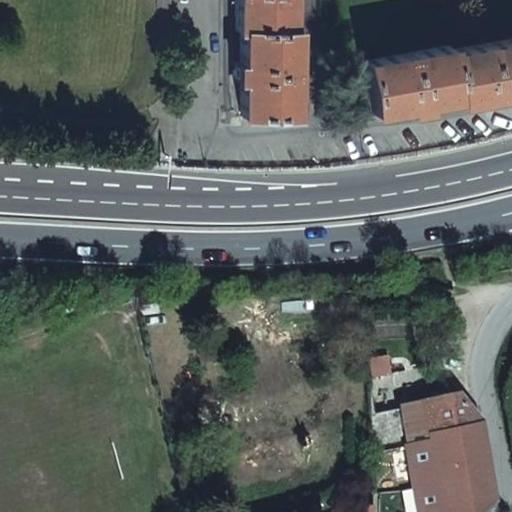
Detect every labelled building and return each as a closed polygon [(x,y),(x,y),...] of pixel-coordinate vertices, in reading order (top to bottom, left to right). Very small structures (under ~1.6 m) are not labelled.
[(240,116),(292,117),(292,28),(287,28),(286,0),(234,0),(235,31),(239,31),(239,63),(235,63),(235,72),(235,81),(240,80),(240,116)] [(511,38),(449,50),(448,46),(360,62),(370,114),(405,107),(406,112),(415,110),(424,109),(423,104),(455,98),(456,103),(491,96),(511,92),(511,38)] [(436,402),(442,431),(477,424),(455,397),(436,402)] [(421,405),(427,434),(442,431),(436,402),(421,405)] [(418,511),(489,511),(494,511),(477,424),(442,431),(427,434),(428,442),(405,446),(418,511)]
